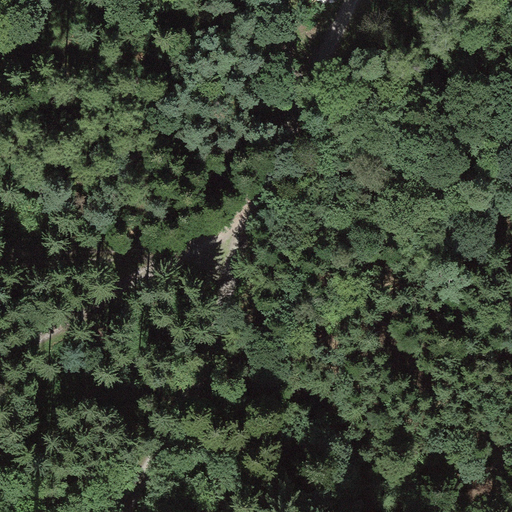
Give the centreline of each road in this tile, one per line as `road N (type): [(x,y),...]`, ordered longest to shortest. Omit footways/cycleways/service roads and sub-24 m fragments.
road 1 (track): [(124,511),(224,330),(290,52),(337,0)]
road 2 (track): [(0,360),(250,205)]
road 3 (track): [(177,253),(0,261)]
